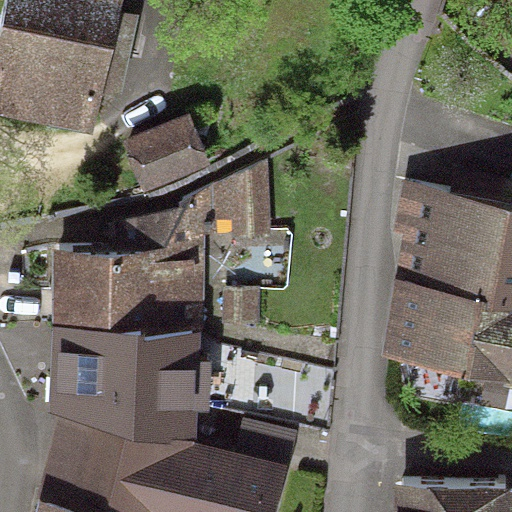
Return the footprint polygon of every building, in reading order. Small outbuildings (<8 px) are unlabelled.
[(5,0),(0,29),(0,115),(96,134),(105,88),(123,91),(138,14),(121,10),(123,0),(5,0)] [(190,114),(123,141),(144,193),(211,165),(190,114)] [(201,190),(203,233),(272,235),(269,157),(201,190)] [(406,230),(380,357),(511,384),(511,198),(405,176),(394,227),(406,230)] [(110,253),(54,252),(53,327),(201,333),(203,233),(201,190),(184,198),(178,207),(111,219),(110,253)] [(262,287),(223,285),(222,321),(261,323),(262,287)] [(201,333),(53,327),(48,410),(60,415),(36,511),(277,511),(289,466),(236,453),(195,443),(197,418),(199,361),(201,333)] [(212,361),(199,361),(197,418),(210,418),(212,361)] [(245,417),(236,453),(289,466),(298,430),(245,417)] [(511,511),(511,489),(398,487),(397,511),(511,511)]
